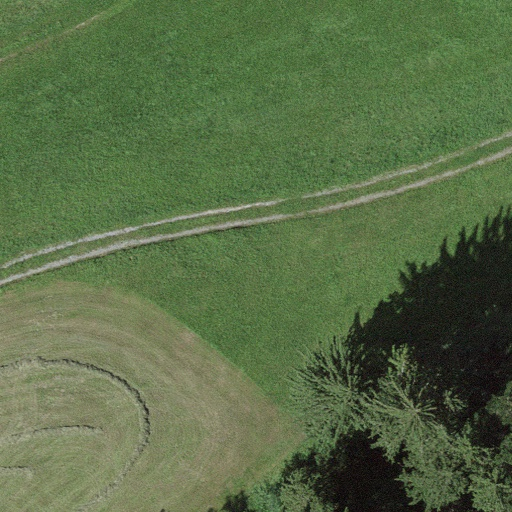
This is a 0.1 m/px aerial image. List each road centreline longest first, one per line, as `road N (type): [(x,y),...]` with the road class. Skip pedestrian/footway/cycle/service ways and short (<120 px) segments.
road 1 (track): [(0,275),(150,229),(288,211),(416,179),(511,144)]
road 2 (track): [(0,55),(119,0)]
